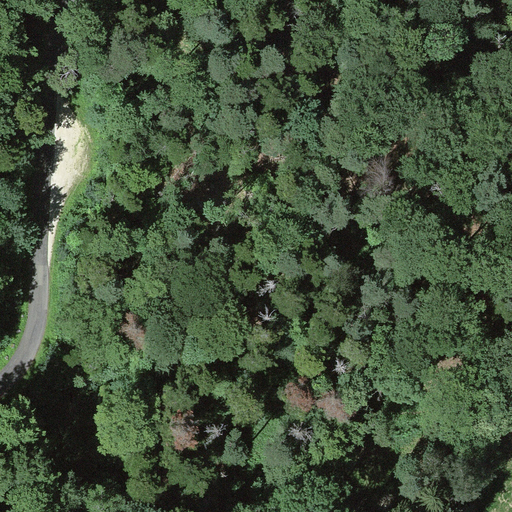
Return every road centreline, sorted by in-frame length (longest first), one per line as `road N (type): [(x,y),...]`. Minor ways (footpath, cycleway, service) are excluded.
road 1 (unclassified): [(70,0),(53,74),(35,339),(25,368),(0,391)]
road 2 (track): [(331,429),(288,452),(230,511)]
